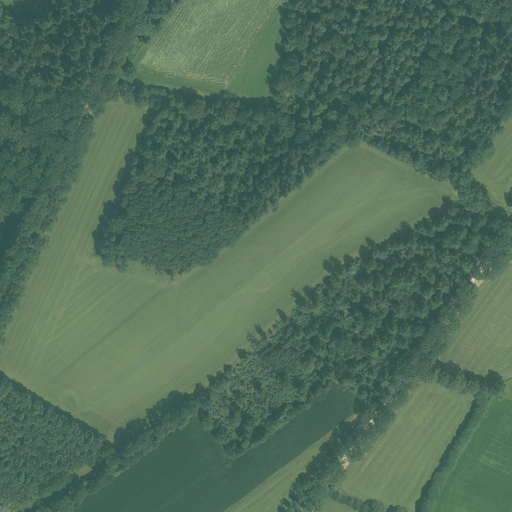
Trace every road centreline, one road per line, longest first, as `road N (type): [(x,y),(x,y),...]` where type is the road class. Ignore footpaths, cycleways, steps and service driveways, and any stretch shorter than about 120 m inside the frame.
road 1 (track): [(511,230),(305,511)]
road 2 (track): [(0,291),(132,0)]
